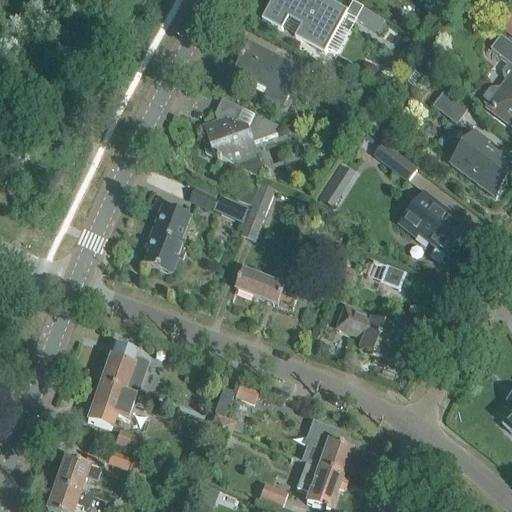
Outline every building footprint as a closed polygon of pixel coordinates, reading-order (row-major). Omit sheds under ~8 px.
[(323,0),(273,0),(262,21),(285,34),(291,23),(304,30),(298,41),(327,57),(329,55),(331,51),(349,19),(351,15),(349,14),(323,0)] [(351,15),(349,19),(356,23),(375,35),(383,21),(356,4),(349,14),(351,15)] [(463,13),(469,22),(483,13),(476,4),(463,13)] [(501,30),(511,38),(511,20),(509,18),(501,30)] [(511,67),(511,47),(500,39),(491,52),(511,67)] [(235,73),(268,90),(264,98),(283,108),(302,72),(249,45),(235,73)] [(511,69),(508,66),(503,74),(503,81),(506,83),(500,91),(498,90),(490,91),(483,100),(484,107),(511,127),(511,69)] [(322,69),(315,82),(351,99),(357,88),(322,69)] [(445,95),(437,105),(459,122),(467,112),(445,95)] [(262,169),(259,162),(254,146),(279,137),(282,131),(255,118),(248,131),(237,126),(244,113),(223,102),(215,118),(217,124),(203,129),(209,147),(205,155),(213,158),(236,170),(256,180),(262,169)] [(450,167),(495,201),(507,186),(508,187),(511,183),(510,182),(511,179),(511,161),(502,154),(500,157),(473,137),(450,167)] [(371,159),(404,185),(414,171),(381,146),(371,159)] [(318,201),(331,210),(353,176),(340,167),(318,201)] [(255,245),(276,191),(262,186),(242,240),(255,245)] [(195,191),(190,203),(217,214),(222,203),(195,191)] [(258,192),(232,203),(249,211),(258,192)] [(399,227),(417,241),(419,238),(449,260),(471,231),(424,195),(399,227)] [(163,210),(154,235),(147,251),(152,253),(147,267),(172,277),(178,261),(182,262),(186,253),(182,251),(184,247),(181,246),(190,225),(184,222),(185,218),(163,210)] [(378,286),(395,292),(402,276),(366,263),(359,285),(377,292),(378,286)] [(244,275),(237,293),(293,315),(300,296),(285,291),(293,271),(282,267),(275,286),(244,275)] [(355,277),(341,271),(334,287),(348,293),(355,277)] [(406,359),(416,332),(395,324),(393,331),(372,323),(372,321),(345,310),(336,332),(356,340),(364,343),(361,351),(385,360),(388,352),(406,359)] [(100,385),(125,393),(138,398),(153,356),(138,351),(137,355),(115,347),(111,358),(110,358),(105,372),(101,371),(98,379),(102,381),(100,385)] [(138,398),(125,393),(100,385),(91,411),(100,414),(95,427),(111,432),(116,419),(129,424),(138,398)] [(234,401),(253,409),(258,396),(239,389),(234,401)] [(228,410),(234,395),(223,392),(214,415),(225,419),(228,410)] [(511,402),(497,417),(511,431),(511,402)] [(221,431),(224,420),(214,416),(210,426),(221,431)] [(221,431),(231,435),(234,425),(224,420),(221,431)] [(307,450),(302,463),(307,465),(318,470),(342,478),(352,451),(339,447),(343,437),(312,425),(304,448),(307,450)] [(221,431),(210,426),(205,438),(217,443),(221,431)] [(221,431),(217,443),(226,447),(231,435),(221,431)] [(113,446),(134,454),(138,442),(117,433),(113,446)] [(110,467),(146,481),(150,469),(134,463),(134,464),(114,456),(110,467)] [(58,483),(56,487),(92,500),(94,496),(88,494),(93,481),(99,483),(105,466),(88,460),(85,468),(66,461),(61,475),(57,473),(53,481),(58,483)] [(307,465),(296,493),(308,498),(305,506),(319,511),(330,511),(338,490),(344,493),(348,481),(342,478),(318,470),(307,465)] [(74,511),(78,503),(90,507),(92,500),(56,487),(46,511),(74,511)] [(264,488),(258,506),(257,507),(270,511),(271,511),(273,508),(282,511),(287,497),(264,488)]
